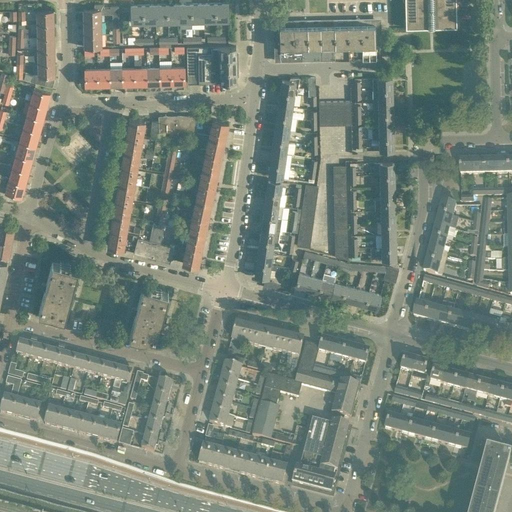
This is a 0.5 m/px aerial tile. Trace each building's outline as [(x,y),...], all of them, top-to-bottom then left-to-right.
[(402,0),(403,1),(405,1),(405,20),(403,20),(403,27),(405,27),(427,27),(434,26),(434,27),(456,26),(458,25),(458,18),(456,18),(455,0),(402,0)] [(203,21),(203,3),(191,4),(191,21),(203,21)] [(215,20),(215,3),(203,3),(203,21),(215,20)] [(227,3),(215,3),(215,20),(227,20),(227,3)] [(104,20),(104,14),(111,14),(111,22),(118,22),(118,4),(109,5),(109,6),(103,6),(103,4),(93,4),(93,9),(83,9),(83,22),(100,22),(100,21),(104,20)] [(155,22),(155,4),(143,5),(143,22),(155,22)] [(167,21),(167,4),(155,4),(155,22),(167,21)] [(179,21),(179,4),(167,4),(167,21),(179,21)] [(191,4),(179,4),(179,21),(179,28),(191,27),(191,21),(191,4)] [(143,22),(143,5),(131,5),(131,22),(143,22)] [(53,24),(53,10),(36,11),(36,24),(53,24)] [(378,20),(363,21),(363,59),(379,59),(378,20)] [(334,60),(333,21),(320,22),(321,60),(334,60)] [(347,21),(333,21),(334,60),(348,59),(347,21)] [(363,21),(347,21),(348,59),(363,59),(363,21)] [(101,34),(100,22),(83,22),(83,34),(101,34)] [(276,23),(276,61),(307,60),(306,22),(276,23)] [(321,60),(320,22),(306,22),(307,60),(321,60)] [(54,37),(53,24),(36,24),(37,37),(54,37)] [(101,46),(101,34),(83,34),(84,47),(101,46)] [(54,50),(54,37),(37,37),(37,50),(54,50)] [(167,44),(158,44),(158,48),(159,53),(167,53),(167,48),(170,48),(170,44),(167,44)] [(236,82),(235,46),(186,47),(187,66),(187,83),(236,82)] [(143,48),(134,48),(134,54),(134,61),(138,61),(138,54),(143,53),(143,48)] [(54,63),(54,50),(37,50),(37,63),(54,63)] [(147,84),(146,67),(140,67),(140,61),(138,61),(134,61),(134,67),(134,84),(147,84)] [(54,76),(54,63),(37,63),(38,74),(33,75),(25,74),(24,79),(44,85),(46,76),(54,76)] [(172,83),(171,66),(159,67),(159,84),(172,83)] [(184,83),(184,66),(171,66),(172,83),(184,83)] [(134,84),(134,67),(122,68),(122,85),(134,84)] [(159,84),(159,67),(146,67),(147,84),(159,84)] [(97,85),(97,68),(84,68),(85,85),(97,85)] [(110,85),(109,68),(97,68),(97,85),(110,85)] [(122,85),(122,68),(109,68),(110,85),(122,85)] [(297,94),(299,77),(290,78),(290,81),(282,80),(280,92),(293,94),(297,94)] [(378,77),(379,80),(379,89),(392,89),(392,77),(378,77)] [(7,85),(4,94),(10,96),(12,86),(7,85)] [(50,92),(33,88),(30,100),(46,105),(50,92)] [(392,101),(392,89),(379,89),(379,102),(392,101)] [(292,106),(293,94),(280,92),(278,104),(292,106)] [(7,105),(10,96),(4,94),(2,103),(7,105)] [(42,118),(46,105),(30,100),(26,114),(42,118)] [(393,113),(392,101),(379,102),(379,114),(393,113)] [(290,118),(292,106),(278,104),(277,116),(290,118)] [(393,125),(393,113),(379,114),(380,126),(393,125)] [(39,131),(42,118),(26,114),(23,127),(39,131)] [(177,132),(176,118),(158,118),(158,116),(158,121),(151,121),(150,137),(156,138),(156,133),(158,132),(168,132),(172,132),(171,139),(175,140),(177,132)] [(288,130),(290,118),(277,116),(275,128),(288,130)] [(181,141),(183,132),(192,131),(191,117),(176,118),(177,132),(175,140),(178,141),(181,141)] [(138,154),(144,122),(129,119),(128,128),(126,128),(125,138),(126,138),(124,151),(138,154)] [(223,139),(227,122),(212,119),(209,136),(223,139)] [(380,126),(372,126),(373,138),(380,138),(393,138),(393,125),(380,126)] [(23,127),(19,138),(19,140),(15,154),(32,158),(35,145),(39,131),(23,127)] [(287,142),(288,130),(275,128),(273,140),(287,142)] [(217,171),(219,159),(220,159),(223,149),(221,148),(223,139),(209,136),(202,168),(217,171)] [(393,150),(393,138),(380,138),(380,150),(393,150)] [(177,149),(178,141),(175,140),(171,139),(169,147),(177,149)] [(285,154),(287,142),(273,140),(272,152),(285,154)] [(176,156),(177,149),(169,147),(168,155),(176,156)] [(118,183),(133,185),(138,154),(124,151),(122,162),(121,162),(119,173),(120,173),(118,183)] [(283,166),(285,154),(272,152),(270,164),(283,166)] [(28,170),(32,158),(15,154),(12,166),(28,170)] [(174,164),(176,156),(168,155),(166,162),(174,164)] [(485,175),(485,161),(473,162),(473,175),(485,175)] [(497,175),(497,161),(485,161),(485,175),(497,175)] [(509,174),(509,161),(497,161),(497,175),(509,174)] [(173,171),(174,164),(166,162),(165,170),(173,171)] [(374,174),(380,174),(394,174),(394,162),(374,162),(374,174)] [(473,175),(473,162),(461,162),(461,175),(473,175)] [(282,178),(283,166),(270,164),(268,176),(282,178)] [(25,183),(28,170),(12,166),(8,179),(25,183)] [(210,202),(211,198),(212,193),(213,193),(215,183),(214,183),(217,171),(202,168),(195,199),(210,202)] [(171,179),(173,171),(165,170),(164,178),(171,179)] [(394,186),(394,174),(380,174),(380,186),(394,186)] [(170,187),(171,179),(164,178),(162,185),(170,187)] [(0,190),(21,196),(25,183),(8,179),(6,188),(0,185),(0,190)] [(279,195),(281,182),(268,180),(266,193),(279,195)] [(115,202),(113,214),(128,217),(133,185),(118,183),(117,191),(116,191),(114,201),(115,202)] [(169,194),(170,187),(162,185),(161,193),(169,194)] [(395,198),(394,186),(380,186),(381,198),(395,198)] [(167,202),(169,194),(161,193),(159,200),(167,202)] [(278,205),(279,195),(266,193),(264,204),(282,207),(283,206),(278,205)] [(395,210),(395,198),(381,198),(381,210),(395,210)] [(208,211),(210,202),(195,199),(192,215),(188,214),(187,219),(189,219),(191,220),(189,231),(203,234),(206,222),(207,222),(209,211),(208,211)] [(166,209),(167,202),(159,200),(158,208),(166,209)] [(453,218),(456,207),(443,203),(440,215),(453,218)] [(281,219),(282,207),(264,204),(263,216),(281,219)] [(164,217),(166,209),(158,208),(157,216),(164,217)] [(300,216),(301,209),(297,208),(297,212),(292,211),(291,220),(300,221),(300,216)] [(395,222),(395,210),(381,210),(381,222),(395,222)] [(113,214),(111,226),(110,226),(108,236),(109,237),(108,246),(122,249),(128,217),(113,214)] [(450,230),(453,218),(440,215),(437,226),(450,230)] [(163,225),(164,217),(157,216),(155,223),(159,224),(163,225)] [(279,231),(281,219),(263,216),(261,229),(279,231)] [(299,228),(300,222),(300,221),(291,220),(289,229),(291,229),(291,232),(298,233),(299,228)] [(395,234),(395,222),(381,222),(381,234),(395,234)] [(0,240),(11,243),(14,227),(0,224),(0,240)] [(450,230),(437,226),(434,238),(447,241),(450,230)] [(277,242),(279,231),(261,229),(259,241),(273,243),(273,241),(277,242)] [(189,231),(182,262),(197,265),(199,256),(200,256),(202,246),(201,246),(203,234),(189,231)] [(396,246),(395,234),(381,234),(381,246),(396,246)] [(511,236),(504,236),(503,236),(504,248),(510,248),(511,248),(511,236)] [(152,257),(156,243),(150,242),(137,238),(133,253),(134,253),(134,252),(152,257)] [(444,253),(447,241),(434,238),(431,250),(444,253)] [(0,254),(9,256),(11,243),(0,240),(0,254)] [(271,254),(273,243),(259,241),(258,252),(271,254)] [(169,263),(174,248),(161,245),(156,243),(152,257),(169,261),(169,263)] [(396,258),(396,246),(381,246),(381,253),(376,253),(376,259),(396,258)] [(347,259),(347,250),(335,250),(335,256),(347,259)] [(431,250),(427,261),(441,265),(444,253),(431,250)] [(315,260),(316,254),(304,251),(302,257),(315,260)] [(269,266),(271,254),(258,252),(256,264),(269,266)] [(326,263),(327,257),(316,254),(315,260),(326,263)] [(338,266),(340,261),(327,257),(326,263),(338,266)] [(295,270),(298,261),(291,259),(289,267),(291,267),(290,269),(295,270)] [(511,272),(511,260),(510,260),(503,260),(503,273),(510,272),(511,272)] [(349,269),(351,264),(340,261),(338,266),(342,267),(349,269)] [(424,273),(438,276),(441,265),(427,261),(424,273)] [(72,291),(78,269),(52,263),(46,285),(42,284),(41,289),(44,290),(39,312),(64,319),(70,297),(74,298),(76,292),(72,291)] [(268,278),(269,266),(256,264),(254,276),(268,278)] [(397,276),(399,270),(387,266),(385,272),(397,276)] [(397,276),(385,272),(383,278),(396,281),(397,276)] [(307,289),(310,276),(299,273),(295,286),(307,289)] [(319,292),(322,279),(310,276),(307,289),(319,292)] [(435,286),(436,280),(425,277),(423,282),(435,286)] [(265,278),(263,285),(278,289),(279,282),(265,278)] [(330,295),(334,282),(322,279),(319,292),(330,295)] [(447,289),(448,283),(436,280),(435,286),(447,289)] [(342,299),(345,285),(334,282),(330,295),(342,299)] [(458,292),(460,286),(448,283),(447,289),(458,292)] [(489,284),(483,283),(476,283),(476,288),(488,291),(489,284)] [(354,302),(357,289),(345,285),(342,299),(354,302)] [(470,295),(471,289),(460,286),(458,292),(470,295)] [(162,316),(168,294),(143,287),(137,308),(133,307),(131,313),(135,314),(129,336),(155,343),(161,321),(165,322),(166,317),(162,316)] [(365,305),(369,292),(357,289),(354,302),(365,305)] [(481,298),(483,293),(471,289),(470,295),(481,298)] [(377,308),(380,295),(369,292),(365,305),(377,308)] [(493,301),(494,296),(483,293),(481,298),(493,301)] [(504,305),(506,299),(494,296),(493,301),(504,305)] [(441,310),(437,324),(449,327),(454,308),(455,306),(443,302),(441,310)] [(426,320),(429,307),(418,304),(414,317),(426,320)] [(437,324),(441,310),(429,307),(426,320),(437,324)] [(461,330),(464,316),(465,311),(454,308),(449,327),(461,330)] [(511,315),(492,310),(490,316),(511,321),(511,315)] [(472,333),(476,320),(464,316),(461,330),(472,333)] [(495,339),(499,326),(500,320),(489,316),(487,323),(484,336),(495,339)] [(484,336),(487,323),(476,320),(472,333),(484,336)] [(507,342),(511,329),(511,323),(511,322),(506,321),(500,320),(499,326),(495,339),(507,342)] [(235,324),(232,340),(239,342),(238,344),(243,345),(244,344),(253,347),(258,348),(258,346),(265,348),(269,332),(261,330),(252,328),(244,326),(235,324)] [(269,332),(265,348),(272,350),(272,352),(277,353),(277,352),(287,355),(291,356),(292,354),(299,356),(303,340),(294,338),(286,336),(278,334),(269,332)] [(329,356),(333,343),(321,340),(319,349),(318,353),(329,356)] [(30,359),(34,347),(19,343),(16,355),(30,359)] [(341,359),(345,346),(333,343),(329,356),(341,359)] [(314,366),(318,353),(319,349),(306,345),(299,370),(298,372),(312,376),(313,373),(314,366)] [(353,362),(357,350),(345,346),(341,359),(353,362)] [(44,363),(47,350),(34,347),(30,359),(44,363)] [(58,366),(61,354),(47,350),(44,363),(58,366)] [(368,353),(357,350),(353,362),(365,366),(368,353)] [(225,362),(242,367),(244,361),(232,358),(233,352),(228,351),(225,362)] [(91,362),(75,358),(61,354),(58,366),(72,370),(88,374),(91,362)] [(412,374),(415,361),(403,358),(400,370),(411,373),(412,374)] [(425,373),(427,364),(415,361),(412,374),(411,373),(410,379),(425,383),(428,374),(425,373)] [(101,378),(105,365),(91,362),(88,374),(101,378)] [(259,371),(260,366),(248,363),(246,368),(259,371)] [(101,378),(115,382),(119,369),(105,365),(101,378)] [(246,370),(225,365),(222,377),(238,381),(243,382),(246,370)] [(272,370),(260,366),(259,371),(270,375),(272,370)] [(324,376),(325,369),(314,366),(313,373),(324,376)] [(287,379),(293,380),(296,369),(290,367),(287,379)] [(113,389),(118,391),(120,383),(129,385),(132,373),(119,369),(115,382),(113,389)] [(336,379),(337,374),(338,372),(325,369),(324,376),(336,379)] [(433,369),(432,375),(428,374),(425,383),(424,388),(427,390),(429,382),(441,385),(445,372),(433,369)] [(350,420),(355,402),(359,388),(312,376),(298,372),(295,384),(286,382),(268,377),(252,436),(270,441),(279,408),(276,407),(279,393),(298,398),(301,386),(336,395),(331,415),(350,420)] [(348,382),(350,376),(338,372),(337,374),(336,379),(348,382)] [(453,389),(456,376),(445,372),(441,385),(453,389)] [(138,373),(135,384),(141,385),(142,382),(147,383),(148,378),(143,377),(144,375),(138,373)] [(361,379),(350,376),(348,382),(359,385),(361,379)] [(465,392),(468,379),(456,376),(453,389),(465,392)] [(235,393),(238,381),(222,377),(219,389),(235,393)] [(13,417),(17,400),(15,400),(20,382),(8,379),(6,385),(14,388),(10,399),(5,398),(1,414),(13,417)] [(475,399),(476,395),(480,382),(468,379),(465,392),(463,396),(475,399)] [(67,392),(72,394),(75,382),(70,381),(67,392)] [(156,395),(168,398),(172,384),(159,381),(157,388),(156,395)] [(491,385),(480,382),(476,395),(488,398),(491,385)] [(500,401),(503,388),(491,385),(488,398),(500,401)] [(405,397),(407,392),(395,388),(394,394),(405,397)] [(511,404),(511,401),(511,390),(503,388),(500,401),(505,402),(504,407),(510,409),(511,404)] [(232,405),(235,393),(219,389),(215,401),(232,405)] [(422,396),(419,395),(407,392),(405,397),(417,400),(421,401),(422,396)] [(107,397),(96,394),(94,400),(106,403),(107,397)] [(125,407),(128,396),(121,394),(118,405),(125,407)] [(165,412),(168,398),(156,395),(152,409),(165,412)] [(436,405),(437,400),(425,397),(424,402),(436,405)] [(403,406),(404,401),(393,398),(391,403),(403,406)] [(25,420),(29,404),(17,400),(13,417),(25,420)] [(447,408),(449,403),(437,400),(436,405),(447,408)] [(228,417),(232,405),(215,401),(212,412),(228,417)] [(415,409),(416,404),(404,401),(403,406),(415,409)] [(459,411),(460,406),(449,403),(447,408),(459,411)] [(36,423),(40,410),(41,407),(29,404),(25,420),(36,423)] [(426,412),(428,407),(416,404),(415,409),(426,412)] [(471,414),(472,409),(460,406),(459,411),(471,414)] [(61,413),(57,429),(69,432),(73,416),(75,410),(63,407),(61,413)] [(124,410),(113,407),(112,411),(120,414),(120,415),(123,416),(124,410)] [(438,416),(439,410),(428,407),(426,412),(438,416)] [(57,429),(61,413),(49,409),(45,426),(57,429)] [(161,426),(165,412),(152,409),(149,422),(161,426)] [(483,417),(484,412),(472,409),(471,414),(483,417)] [(450,419),(451,413),(439,410),(438,416),(450,419)] [(225,429),(228,417),(212,412),(209,424),(225,429)] [(494,420),(496,415),(484,412),(483,417),(494,420)] [(461,422),(463,416),(451,413),(450,419),(461,422)] [(506,424),(507,418),(496,415),(494,420),(506,424)] [(81,435),(85,419),(73,416),(69,432),(81,435)] [(408,436),(411,423),(405,421),(406,417),(401,416),(400,420),(399,420),(396,433),(408,436)] [(473,425),(474,419),(463,416),(461,422),(473,425)] [(396,433),(399,420),(388,417),(384,430),(396,433)] [(92,438),(97,422),(85,419),(81,435),(92,438)] [(104,441),(109,425),(97,422),(92,438),(104,441)] [(158,439),(161,426),(149,422),(145,436),(158,439)] [(348,429),(348,428),(332,424),(331,426),(312,422),(299,469),(296,468),(291,485),(330,495),(335,479),(333,479),(335,473),(336,473),(344,446),(342,445),(346,428),(348,429)] [(431,442),(435,425),(424,422),(423,426),(419,439),(431,442)] [(411,423),(408,436),(419,439),(423,426),(411,423)] [(116,444),(120,431),(120,428),(109,425),(104,441),(116,444)] [(443,445),(447,429),(435,425),(431,442),(443,445)] [(454,448),(458,435),(457,435),(458,432),(447,429),(443,445),(454,448)] [(124,445),(126,438),(128,431),(122,430),(119,444),(124,445)] [(466,451),(470,438),(458,435),(454,448),(466,451)] [(154,453),(158,439),(145,436),(142,450),(154,453)] [(281,486),(286,469),(203,447),(199,464),(206,466),(225,471),(239,474),(239,475),(258,480),(258,479),(273,483),(272,484),(281,486)] [(495,511),(504,478),(506,473),(510,458),(485,451),(481,466),(469,511),(495,511)]
